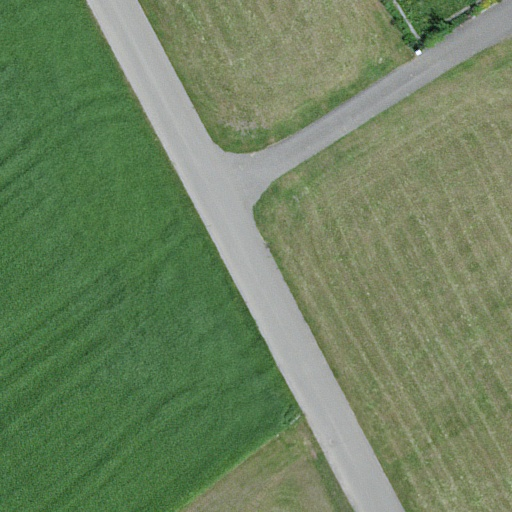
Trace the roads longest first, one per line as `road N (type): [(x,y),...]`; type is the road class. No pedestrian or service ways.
road 1 (unclassified): [(374,511),(109,0)]
road 2 (track): [(211,199),(511,14)]
